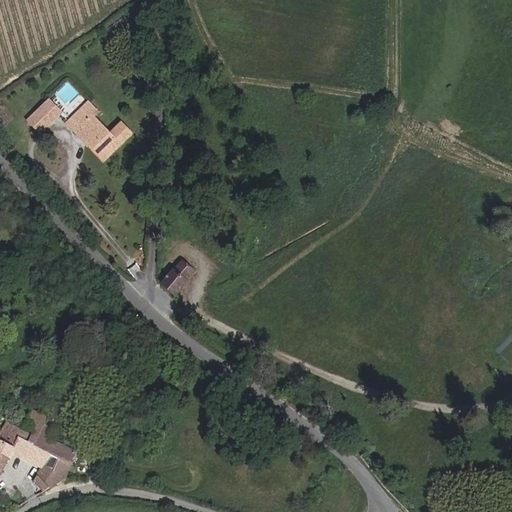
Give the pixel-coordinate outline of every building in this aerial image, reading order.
[(47,97),(33,111),(43,123),(57,109),(47,97)] [(94,109),(85,99),(64,119),(101,158),(128,131),(116,119),(104,130),(89,114),(94,109)] [(37,129),(43,123),(33,111),(26,117),(37,129)] [(188,239),(195,231),(190,227),(183,235),(188,239)] [(165,284),(177,295),(190,280),(189,278),(196,271),(187,262),(178,270),(177,269),(165,284)] [(34,432),(29,443),(40,449),(46,438),(50,440),(54,431),(41,425),(44,420),(31,414),(25,427),(34,432)] [(21,458),(29,443),(2,428),(0,432),(0,455),(9,460),(12,454),(21,458)] [(41,468),(62,478),(64,475),(76,453),(50,440),(46,438),(40,449),(49,454),(41,468)] [(40,449),(29,443),(21,458),(41,468),(49,454),(40,449)] [(0,477),(9,460),(0,455),(0,477)] [(62,478),(41,468),(33,483),(43,493),(62,478)]
